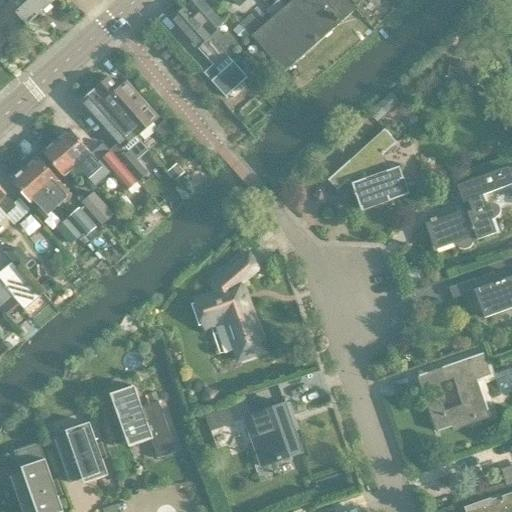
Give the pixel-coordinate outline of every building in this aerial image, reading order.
[(3,0),(5,1),(1,5),(0,6),(0,5),(0,14),(0,15),(4,19),(5,20),(6,21),(7,21),(9,21),(10,21),(12,21),(13,20),(14,20),(18,16),(26,25),(39,13),(27,0),(3,0)] [(27,0),(39,13),(52,2),(50,0),(27,0)] [(202,0),(195,0),(186,9),(222,50),(223,49),(226,52),(235,43),(226,34),(224,36),(219,30),(225,24),(202,0)] [(231,0),(236,5),(236,4),(239,8),(249,0),(231,0)] [(272,21),(252,38),(284,74),(325,38),(356,10),(346,0),(273,0),(277,4),(280,1),(286,8),(279,14),(272,21)] [(227,53),(226,52),(223,49),(222,50),(186,9),(173,20),(214,65),(227,53)] [(252,36),(262,27),(251,15),(241,24),(252,36)] [(235,31),(243,40),(248,35),(240,26),(235,31)] [(226,97),(248,77),(231,58),(209,79),(226,97)] [(451,62),(449,80),(469,83),(471,64),(451,62)] [(94,90),(127,127),(137,138),(159,119),(126,82),(118,89),(108,78),(94,90)] [(94,90),(81,102),(120,145),(112,152),(138,182),(148,173),(137,161),(148,151),(137,138),(127,127),(94,90)] [(391,93),(369,113),(377,122),(399,102),(391,93)] [(361,212),(409,195),(399,167),(387,172),(381,156),(396,143),(384,130),(327,181),(337,191),(347,182),(351,184),(361,212)] [(70,131),(57,142),(85,174),(96,187),(112,172),(102,161),(111,152),(104,143),(91,155),(70,131)] [(79,180),(85,174),(57,142),(44,153),(65,178),(72,172),(79,180)] [(128,190),(138,182),(112,152),(111,152),(102,161),(112,172),(128,190)] [(38,158),(25,170),(58,207),(71,196),(38,158)] [(176,165),(168,172),(175,180),(183,173),(176,165)] [(45,219),(58,207),(25,170),(12,181),(45,219)] [(511,171),(509,171),(507,172),(507,171),(459,189),(463,202),(465,201),(468,211),(467,212),(466,209),(435,221),(434,217),(429,219),(430,223),(425,224),(434,250),(453,243),(454,244),(456,246),(458,247),(460,248),(462,248),(464,248),(466,248),(468,247),(470,246),(471,245),(472,244),(472,243),(473,242),(473,241),(477,239),(477,240),(496,233),(492,220),(496,218),(497,217),(498,217),(499,215),(500,214),(500,213),(500,211),(500,210),(500,209),(500,208),(499,206),(498,206),(496,205),(495,204),(493,204),(492,204),(491,205),(491,204),(489,205),(486,195),(511,186),(511,185),(511,171)] [(0,187),(0,209),(8,217),(19,208),(7,195),(0,187)] [(94,194),(83,204),(102,226),(113,216),(94,194)] [(69,220),(82,235),(89,244),(98,236),(94,230),(95,229),(79,211),(68,220),(69,220)] [(34,214),(22,222),(30,235),(42,227),(34,214)] [(71,245),(82,235),(69,220),(58,230),(71,245)] [(238,361),(266,352),(249,305),(244,307),(237,287),(259,268),(248,255),(212,286),(215,294),(194,301),(203,328),(225,321),(238,361)] [(12,264),(0,274),(0,282),(13,297),(26,312),(41,298),(12,264)] [(493,273),(449,289),(453,300),(474,291),(484,318),(511,308),(511,276),(504,280),(502,272),(494,275),(493,273)] [(0,308),(13,297),(0,282),(0,308)] [(476,380),(490,375),(483,354),(418,376),(423,390),(453,379),(462,405),(445,411),(440,398),(427,403),(438,432),(488,415),(476,380)] [(134,387),(110,395),(112,400),(99,405),(114,447),(127,443),(128,448),(151,440),(157,458),(156,458),(156,460),(176,453),(158,402),(141,408),(134,387)] [(288,417),(294,415),(289,403),(245,419),(261,467),(301,453),(288,417)] [(234,424),(227,404),(204,412),(211,432),(234,424)] [(89,424),(65,432),(67,437),(55,441),(70,484),(82,480),(84,485),(108,476),(102,461),(107,459),(102,443),(97,445),(89,424)] [(23,474),(11,478),(22,511),(62,511),(58,498),(63,496),(57,480),(52,481),(45,460),(39,445),(16,453),(23,474)] [(511,511),(511,493),(491,501),(490,499),(464,508),(465,511),(511,511)]
